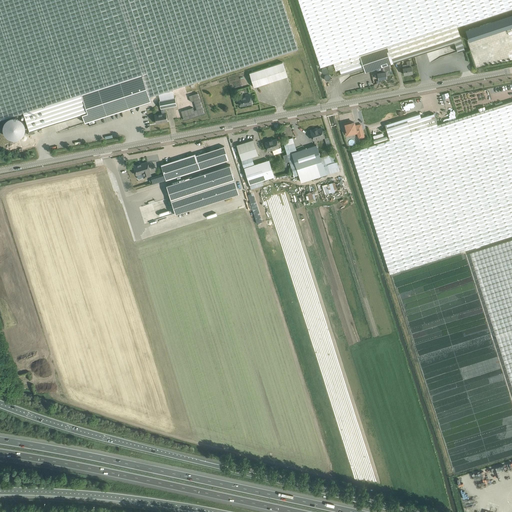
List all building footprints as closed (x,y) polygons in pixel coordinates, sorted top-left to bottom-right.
[(29,131),(82,114),(85,123),(151,101),(149,96),(298,48),(282,0),(0,0),(0,119),(23,112),(29,131)] [(511,0),(298,0),(321,67),(333,63),(336,70),(362,62),(365,72),(381,67),(389,64),(393,63),(454,42),(455,43),(458,52),(465,49),(462,41),(457,26),(458,26),(460,25),(461,25),(462,25),(511,8),(511,0)] [(511,11),(463,27),(471,52),(511,38),(511,11)] [(484,66),(511,61),(511,53),(483,59),(484,66)] [(408,67),(403,68),(404,74),(413,73),(411,66),(410,61),(407,62),(408,67)] [(287,76),(286,71),(283,62),(249,73),(254,87),(287,76)] [(390,70),(389,64),(381,67),(382,72),(377,73),(379,79),(387,78),(386,76),(389,75),(388,71),(390,70)] [(193,107),(181,111),(184,120),(204,113),(198,93),(189,96),(191,101),(194,100),(197,109),(194,110),(193,107)] [(252,103),(250,94),(245,95),(245,96),(238,98),(240,106),(252,103)] [(175,97),(159,100),(161,108),(164,108),(177,105),(175,97)] [(385,124),(390,139),(351,152),(390,274),(476,247),(476,248),(481,246),(480,245),(511,235),(511,100),(495,106),(458,118),(437,124),(434,113),(421,117),(420,113),(385,124)] [(164,108),(161,108),(162,113),(154,115),(156,123),(167,121),(166,113),(165,113),(164,108)] [(24,122),(22,120),(20,118),(17,117),(14,116),(11,117),(8,118),(6,120),(4,122),(3,125),(3,128),(3,131),(4,133),(6,136),(8,137),(11,139),(14,139),(17,139),(20,137),(22,136),(24,133),(25,131),(25,128),(25,125),(24,122)] [(355,127),(355,125),(354,122),(349,124),(348,122),(343,123),(345,131),(347,130),(348,133),(353,132),(357,131),(359,138),(364,136),(362,129),(357,130),(357,127),(355,127)] [(324,136),(323,133),(322,128),(315,130),(315,129),(310,130),(313,140),(324,136)] [(242,160),(258,155),(253,139),(237,145),(242,160)] [(276,139),(265,142),(268,151),(272,149),(272,150),(279,148),(276,139)] [(292,153),(297,169),(322,161),(320,157),(316,145),(292,153)] [(166,180),(200,169),(229,160),(224,146),(195,155),(195,154),(161,165),(166,180)] [(320,157),(322,161),(323,165),(336,160),(334,153),(320,157)] [(254,165),(244,168),(246,173),(249,184),(251,189),(260,186),(259,181),(274,176),(271,165),(269,160),(254,165)] [(326,174),(323,165),(322,161),(297,169),(301,182),(326,174)] [(147,162),(133,166),(135,171),(136,175),(137,175),(138,179),(143,177),(143,178),(151,176),(150,171),(149,167),(147,162)] [(230,165),(166,185),(171,199),(172,203),(172,204),(173,207),(174,208),(175,211),(175,214),(239,193),(235,179),(234,179),(230,165)] [(331,192),(328,183),(321,185),(324,194),(331,192)] [(511,239),(469,253),(496,337),(511,387),(511,239)] [(487,348),(494,345),(491,334),(487,335),(489,341),(486,342),(487,348)]
